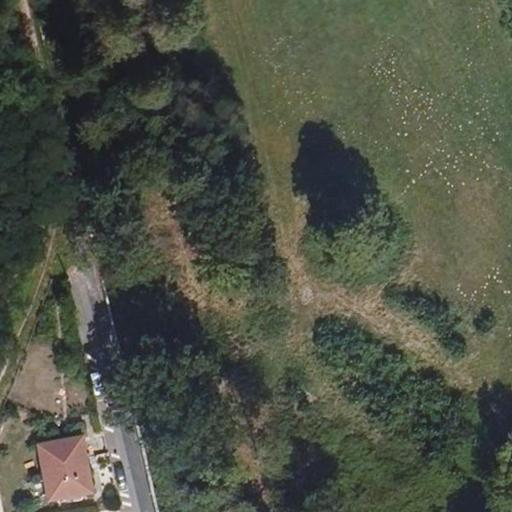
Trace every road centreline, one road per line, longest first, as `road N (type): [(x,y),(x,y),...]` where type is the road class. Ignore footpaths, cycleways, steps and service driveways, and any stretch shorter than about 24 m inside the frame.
road 1 (track): [(99,367),(7,0)]
road 2 (track): [(0,374),(50,179)]
road 3 (residential): [(138,511),(99,367)]
